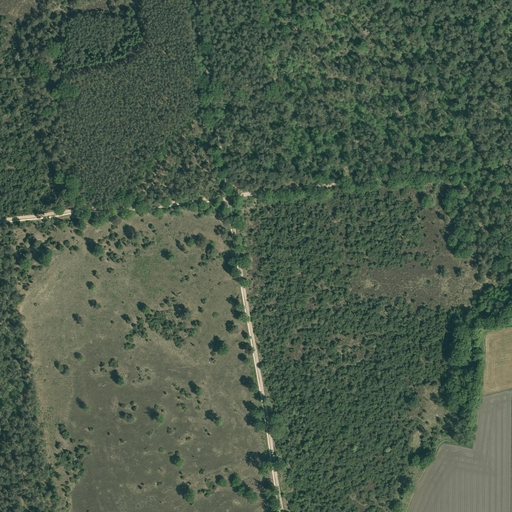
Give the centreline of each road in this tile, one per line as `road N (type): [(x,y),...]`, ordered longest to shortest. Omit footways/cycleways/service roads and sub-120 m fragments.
road 1 (track): [(228,196),(284,511)]
road 2 (track): [(511,164),(228,196)]
road 3 (track): [(0,220),(228,196)]
road 4 (track): [(195,0),(228,196)]
